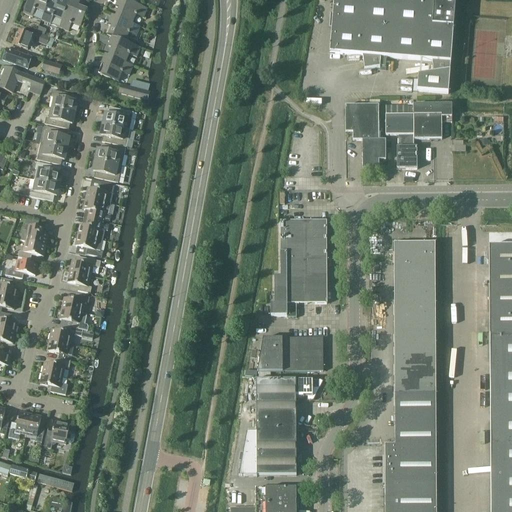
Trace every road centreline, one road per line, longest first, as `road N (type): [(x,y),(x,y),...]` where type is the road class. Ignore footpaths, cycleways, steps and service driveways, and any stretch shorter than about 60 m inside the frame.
road 1 (tertiary): [(140,511),(227,0)]
road 2 (unclassified): [(324,511),(323,456),(354,394),(353,236),(362,211),(396,200),(511,199)]
road 3 (residential): [(21,398),(68,223)]
